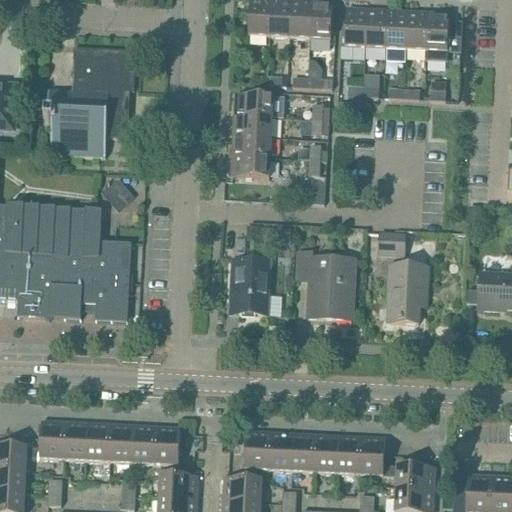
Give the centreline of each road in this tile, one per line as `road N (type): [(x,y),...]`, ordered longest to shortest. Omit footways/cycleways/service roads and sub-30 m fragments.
road 1 (residential): [(174,383),(193,24)]
road 2 (tertiary): [(174,383),(511,400)]
road 3 (residential): [(501,197),(506,0)]
road 4 (residential): [(193,24),(19,16),(20,0)]
road 5 (tertiary): [(0,375),(174,383)]
